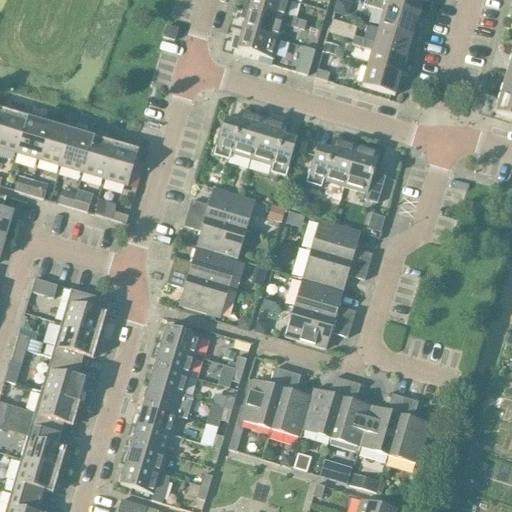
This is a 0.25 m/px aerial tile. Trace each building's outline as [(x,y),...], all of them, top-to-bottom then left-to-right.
[(284,22),(283,26),(293,29),(295,21),(286,18),(290,3),(281,0),(250,0),(249,5),(245,4),(243,10),(284,22)] [(364,0),(363,7),(373,11),(375,2),(368,0),(364,0)] [(386,0),(385,5),(384,9),(417,19),(422,0),(386,0)] [(383,13),(378,29),(411,39),(417,19),(384,9),(385,5),(375,2),(373,11),(383,13)] [(246,17),(242,31),(278,42),(283,26),(284,22),(243,10),(241,16),(246,17)] [(295,21),(293,29),(303,32),(305,24),(295,21)] [(162,39),(164,40),(173,43),(177,31),(165,28),(162,39)] [(378,29),(374,44),(372,48),(405,58),(411,39),(378,29)] [(273,62),(278,42),(242,31),(238,44),(233,43),(231,50),(273,62)] [(351,47),(361,50),(364,41),(354,38),(351,47)] [(300,48),(302,48),(314,51),(316,44),(303,40),(300,48)] [(371,52),(366,68),(400,78),(405,58),(372,48),(374,44),(364,41),(361,50),(371,52)] [(302,48),(297,66),(294,74),(306,78),(314,51),(302,48)] [(394,98),(400,78),(366,68),(360,88),(394,98)] [(326,84),(329,75),(316,72),(314,80),(326,84)] [(511,76),(506,75),(500,94),(511,97),(511,76)] [(511,119),(511,97),(500,94),(494,115),(511,119)] [(0,131),(0,150),(16,155),(27,120),(5,113),(0,131)] [(229,155),(250,162),(263,119),(240,113),(237,123),(225,120),(213,157),(227,161),(229,155)] [(263,119),(250,162),(272,168),(270,174),(284,178),(295,140),(283,137),(286,126),(263,119)] [(16,155),(38,162),(49,126),(27,120),(16,155)] [(38,162),(60,169),(71,133),(49,126),(38,162)] [(60,169),(82,175),(92,139),(71,133),(60,169)] [(82,175),(104,181),(114,146),(92,139),(82,175)] [(321,183),(343,189),(355,147),(332,140),(329,150),(317,147),(306,185),(319,189),(321,183)] [(114,146),(104,181),(126,188),(137,153),(114,146)] [(355,147),(343,189),(365,196),(363,201),(376,205),(384,179),(372,175),(379,154),(355,147)] [(13,193),(28,197),(30,189),(16,185),(13,193)] [(30,189),(28,197),(42,202),(45,193),(30,189)] [(191,203),(187,216),(244,233),(253,204),(213,191),(208,208),(191,203)] [(288,211),(302,215),(307,198),(293,194),(288,211)] [(0,236),(4,238),(11,215),(1,212),(5,199),(0,197),(0,236)] [(57,206),(72,210),(74,202),(59,198),(57,206)] [(74,202),(72,210),(86,215),(88,207),(74,202)] [(267,221),(279,225),(283,213),(270,209),(267,221)] [(125,226),(127,218),(112,213),(110,222),(125,226)] [(285,224),(295,227),(298,217),(288,214),(285,224)] [(200,234),(195,249),(236,261),(244,233),(187,216),(183,229),(200,234)] [(347,221),(344,231),(355,234),(358,225),(347,221)] [(318,223),(310,253),(367,270),(371,256),(354,251),(358,235),(355,234),(344,231),(318,223)] [(173,260),(170,273),(227,290),(236,261),(195,249),(191,265),(173,260)] [(310,253),(301,281),(342,293),(346,277),(363,282),(367,270),(310,253)] [(218,320),(227,290),(170,273),(166,286),(183,291),(178,308),(218,320)] [(53,301),(56,288),(34,281),(30,294),(53,301)] [(301,281),(293,310),(350,327),(354,314),(337,309),(342,293),(301,281)] [(266,291),(263,300),(276,304),(278,295),(266,291)] [(70,292),(60,326),(98,337),(105,315),(96,313),(99,301),(70,292)] [(259,313),(270,316),(274,305),(262,301),(259,313)] [(347,340),(350,327),(293,310),(284,339),(324,352),(329,335),(347,340)] [(238,329),(247,332),(250,320),(242,318),(238,329)] [(60,326),(50,360),(79,369),(82,357),(91,360),(98,337),(60,326)] [(165,328),(159,349),(194,359),(200,339),(165,328)] [(17,336),(13,349),(25,353),(29,340),(17,336)] [(21,365),(25,353),(13,349),(9,362),(21,365)] [(159,349),(154,368),(188,379),(194,359),(159,349)] [(237,359),(234,371),(242,373),(246,361),(237,359)] [(50,360),(40,394),(78,405),(85,383),(76,380),(79,369),(50,360)] [(223,381),(230,383),(238,385),(242,373),(234,371),(234,372),(210,365),(209,373),(224,377),(223,381)] [(154,368),(148,388),(182,398),(188,379),(154,368)] [(240,423),(269,431),(287,374),(273,370),(268,387),(252,383),(240,423)] [(287,374),(269,431),(299,440),(301,432),(310,400),(294,395),(299,378),(287,374)] [(301,432),(330,441),(346,383),(333,379),(328,397),(312,392),(310,400),(301,432)] [(346,383),(330,441),(358,449),(370,409),(354,404),(359,387),(346,383)] [(148,388),(142,407),(176,418),(186,421),(192,401),(182,398),(148,388)] [(40,394),(30,427),(59,436),(62,425),(71,427),(78,405),(40,394)] [(370,409),(358,449),(387,457),(404,400),(391,396),(386,414),(370,409)] [(226,398),(222,410),(230,413),(234,400),(226,398)] [(404,400),(387,457),(417,466),(428,426),(412,421),(417,404),(404,400)] [(0,404),(0,418),(5,420),(8,407),(0,404)] [(142,407),(136,427),(171,437),(176,418),(142,407)] [(227,425),(230,413),(222,410),(219,422),(227,425)] [(20,461),(58,473),(65,450),(56,447),(59,436),(30,427),(20,461)] [(136,427),(130,447),(165,457),(171,437),(136,427)] [(214,437),(211,449),(219,451),(223,439),(214,437)] [(227,452),(238,455),(242,443),(230,440),(227,452)] [(130,447),(125,466),(159,476),(165,457),(130,447)] [(215,464),(219,451),(211,449),(207,461),(215,464)] [(278,467),(290,471),(293,458),(281,455),(278,467)] [(20,461),(10,495),(39,503),(43,492),(51,495),(58,473),(20,461)] [(119,486),(152,496),(150,503),(161,506),(169,479),(159,476),(125,466),(119,486)] [(348,487),(376,495),(379,484),(351,475),(348,487)] [(203,476),(199,488),(207,490),(211,478),(203,476)] [(320,501),(324,488),(315,486),(312,498),(320,501)] [(204,503),(207,490),(199,488),(196,500),(204,503)] [(324,489),(320,501),(320,502),(329,504),(333,491),(324,489)] [(10,495),(4,511),(36,511),(39,503),(10,495)] [(144,511),(146,509),(121,502),(118,511),(144,511)] [(393,511),(360,502),(356,511),(393,511)]
